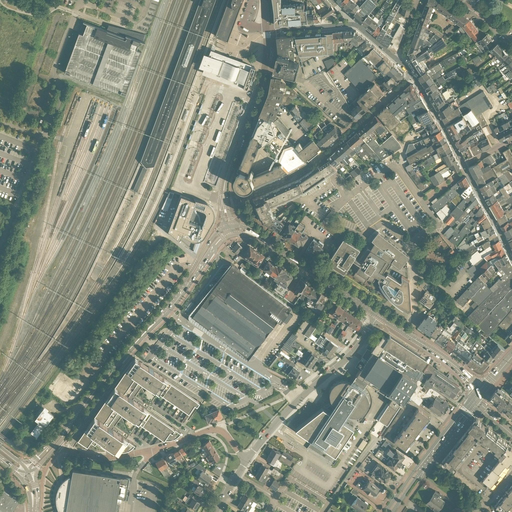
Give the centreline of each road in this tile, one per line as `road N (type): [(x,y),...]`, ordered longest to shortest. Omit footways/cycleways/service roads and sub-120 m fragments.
road 1 (residential): [(418,0),(401,63),(412,76),(323,155),(223,204)]
road 2 (residential): [(245,460),(218,428),(104,458),(66,450),(60,441)]
road 3 (residential): [(245,460),(374,315)]
road 4 (secondary): [(389,511),(478,395)]
road 5 (tertiary): [(265,69),(223,197)]
road 6 (tertiary): [(374,315),(263,241)]
road 7 (tertiary): [(478,395),(457,369),(374,315)]
road 8 (residential): [(46,134),(61,95),(55,66),(75,12)]
road 9 (tertiary): [(223,228),(148,328)]
road 10 (tertiary): [(148,328),(230,235)]
road 11 (tertiary): [(148,328),(72,421)]
